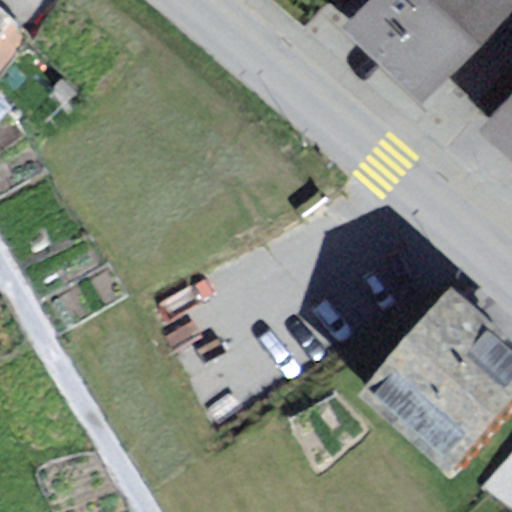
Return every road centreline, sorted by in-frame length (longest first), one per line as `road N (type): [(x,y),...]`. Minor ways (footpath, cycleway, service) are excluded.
road 1 (secondary): [(188,0),(511,277)]
road 2 (track): [(0,272),(142,511)]
road 3 (unknown): [(387,170),(511,40)]
